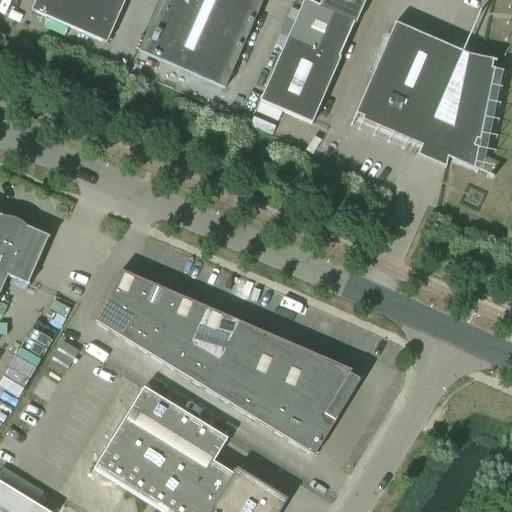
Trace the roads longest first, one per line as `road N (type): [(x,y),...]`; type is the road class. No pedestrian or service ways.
road 1 (residential): [(0,134),(460,335)]
road 2 (unclassified): [(352,511),(460,335)]
